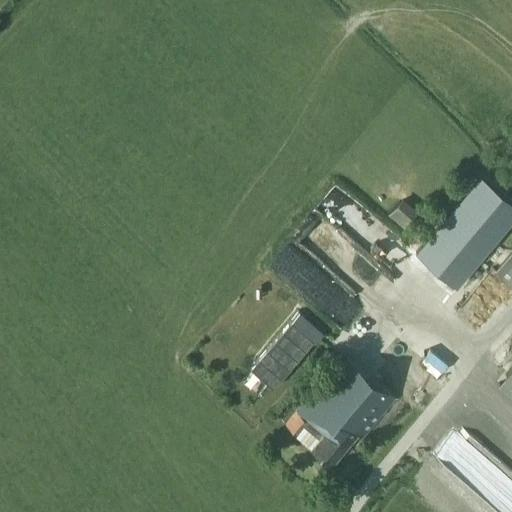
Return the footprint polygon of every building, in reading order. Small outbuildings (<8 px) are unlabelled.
[(511,219),(511,199),(480,174),(416,252),(458,286),(511,219)] [(419,209),(404,196),(389,213),(405,226),(419,209)] [(511,250),(495,270),(511,285),(511,250)] [(280,333),(251,367),(264,378),(273,385),(301,353),(313,339),(291,321),(280,333)] [(312,393),(358,432),(363,436),(396,397),(344,354),(312,393)] [(511,365),(498,381),(511,393),(511,365)] [(358,431),(324,403),(305,426),(320,438),(312,448),(331,464),(358,431)]
